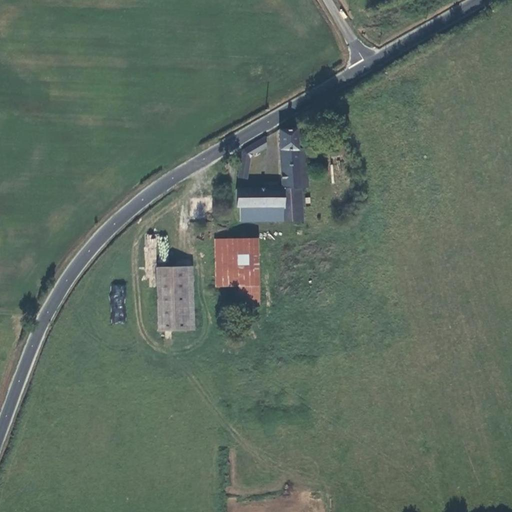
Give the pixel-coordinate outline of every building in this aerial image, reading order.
[(282,182),(301,182),(310,182),(310,161),(309,157),(312,157),(312,142),(302,143),(301,125),(282,125),(282,182)] [(267,139),(269,128),(255,136),(258,143),(267,139)] [(258,143),(255,136),(247,140),(248,142),(242,146),(241,152),(239,171),(246,171),(248,152),(253,148),(254,150),(260,147),(258,143)] [(265,184),(238,182),(236,198),(240,198),(282,199),(282,184),(278,184),(278,179),(265,179),(265,184)] [(282,182),(282,184),(282,199),(282,212),(301,211),(301,182),(282,182)] [(258,212),(282,212),(282,199),(240,198),(240,209),(258,209),(258,212)] [(238,274),(238,294),(259,293),(257,228),(221,229),(223,274),(238,274)] [(156,250),(157,236),(147,235),(145,249),(156,250)] [(186,259),(158,259),(158,320),(186,320),(186,259)] [(123,322),(124,285),(113,285),(111,322),(123,322)]
